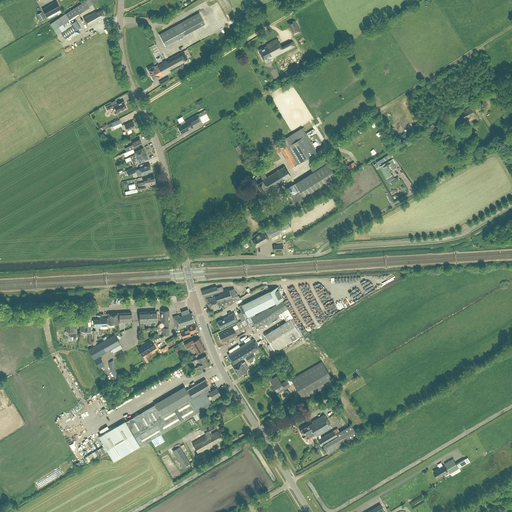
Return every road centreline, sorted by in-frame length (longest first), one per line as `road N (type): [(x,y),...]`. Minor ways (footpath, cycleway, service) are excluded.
road 1 (unclassified): [(184,260),(437,241),(511,204)]
road 2 (tertiary): [(184,260),(162,162),(122,62),(121,0)]
road 3 (tertiary): [(308,511),(222,373),(195,303)]
road 4 (track): [(331,140),(511,28)]
road 5 (residential): [(0,314),(195,303)]
road 6 (track): [(412,192),(492,145),(483,115)]
